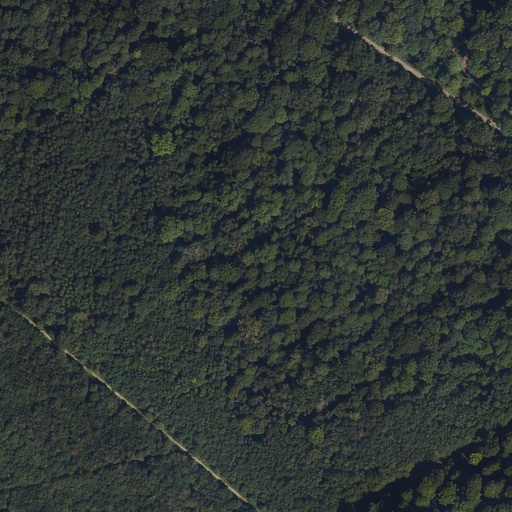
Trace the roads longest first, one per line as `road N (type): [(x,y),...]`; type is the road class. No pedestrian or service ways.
road 1 (track): [(304,0),(511,136)]
road 2 (track): [(181,449),(0,299)]
road 3 (unknown): [(511,428),(343,511)]
road 4 (unknown): [(181,449),(0,493)]
